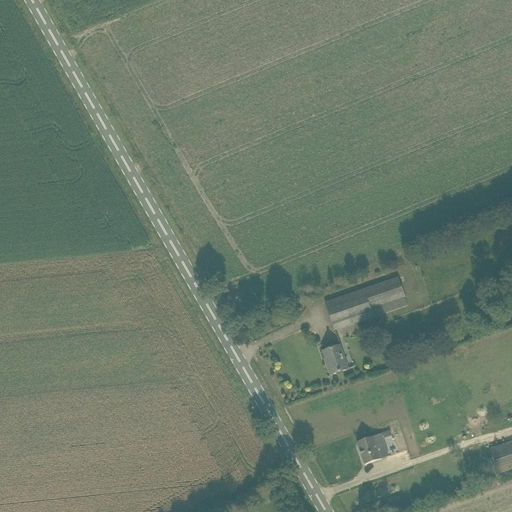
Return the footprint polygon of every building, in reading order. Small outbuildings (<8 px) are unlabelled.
[(325,303),(334,331),(407,306),(398,278),(325,303)] [(506,279),(499,282),(502,289),(509,287),(506,279)] [(330,374),(331,375),(348,369),(340,346),(323,352),(326,361),(327,361),(332,373),(330,374)] [(378,434),(380,439),(391,436),(389,430),(378,434)] [(366,439),(357,443),(364,465),(381,460),(388,457),(385,448),(379,450),(375,436),(366,439)] [(511,441),(490,450),(498,474),(511,469),(511,441)]
